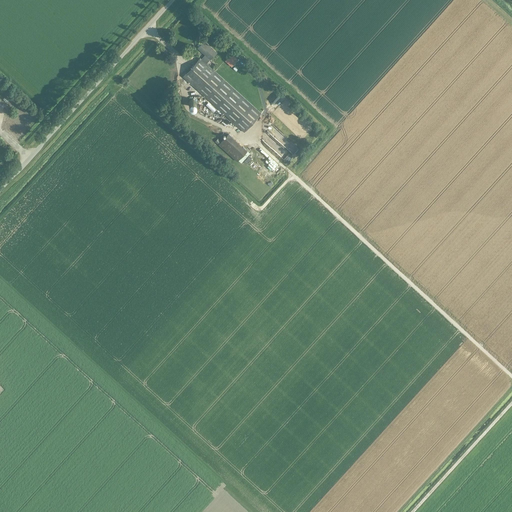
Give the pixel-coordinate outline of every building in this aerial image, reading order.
[(202,60),(206,63),(210,59),(216,53),(204,41),(198,48),(206,55),(202,60)] [(231,53),(225,61),(231,66),(237,59),(231,53)] [(206,63),(202,60),(200,58),(183,77),(244,132),(261,113),(206,63)] [(181,100),(177,105),(180,108),(185,104),(181,100)] [(219,145),(237,161),(247,151),(229,134),(219,145)] [(285,160),(288,155),(285,153),(286,151),(281,147),(276,155),(285,160)]
